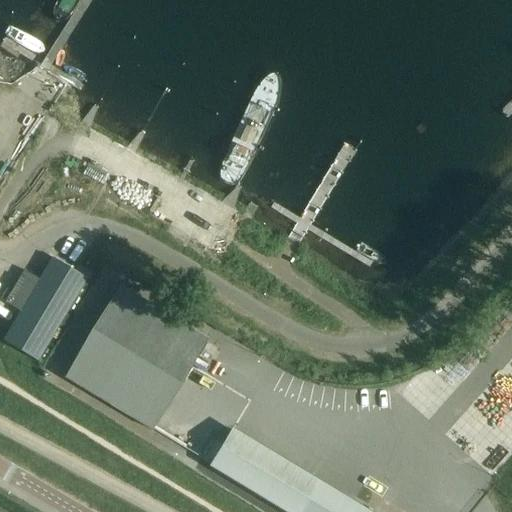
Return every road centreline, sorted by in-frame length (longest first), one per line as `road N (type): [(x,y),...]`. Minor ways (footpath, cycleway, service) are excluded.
road 1 (residential): [(511,235),(422,336),(369,348),(305,340),(132,236),(98,225),(73,225),(0,250)]
road 2 (residential): [(165,511),(0,423)]
